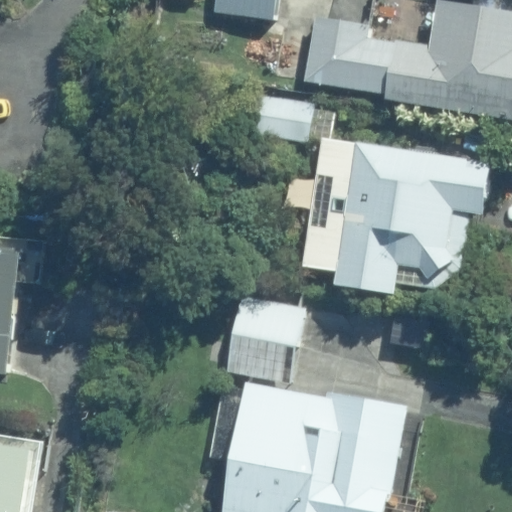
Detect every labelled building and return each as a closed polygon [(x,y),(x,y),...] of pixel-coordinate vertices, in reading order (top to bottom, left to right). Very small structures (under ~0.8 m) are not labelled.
[(285,0),(215,0),(213,14),(283,23),(285,0)] [(319,13),(304,81),(511,127),(511,15),(446,1),(435,50),(374,36),(376,26),(319,13)] [(316,99),(251,92),(246,134),(311,141),(316,99)] [(500,169),(325,142),(321,179),(289,176),(286,209),(311,211),(304,273),(341,277),(339,294),(403,301),(404,290),(445,294),(465,284),(474,224),(491,227),(500,169)] [(0,384),(22,386),(28,289),(49,290),(52,244),(0,240),(0,384)] [(397,511),(415,411),(289,389),(296,352),(303,353),(309,314),(242,302),(214,458),(236,462),(226,511),(397,511)] [(0,511),(41,511),(49,445),(0,439),(0,511)]
